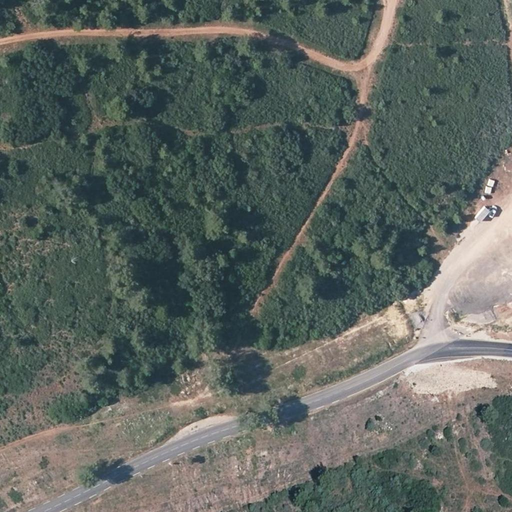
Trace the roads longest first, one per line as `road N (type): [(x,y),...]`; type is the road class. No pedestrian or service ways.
road 1 (tertiary): [(511,303),(370,379),(189,443),(42,511)]
road 2 (track): [(366,77),(285,42),(181,29),(0,42)]
